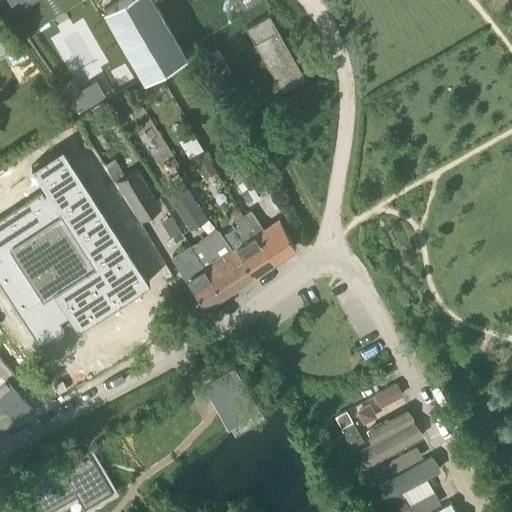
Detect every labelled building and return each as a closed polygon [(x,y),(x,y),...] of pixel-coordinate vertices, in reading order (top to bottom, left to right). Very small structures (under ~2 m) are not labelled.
[(102,0),(91,5),(127,82),(181,56),(154,0),(102,0)] [(269,13),(245,26),(245,27),(281,90),(305,77),(269,13)] [(0,283),(39,345),(59,332),(60,331),(61,330),(61,328),(62,327),(62,326),(61,324),(61,322),(57,317),(67,311),(73,321),(73,322),(74,323),(75,323),(76,324),(77,324),(78,324),(79,324),(80,324),(81,324),(83,324),(83,323),(149,281),(62,146),(31,166),(47,192),(44,194),(41,189),(0,215),(0,283)] [(204,178),(216,170),(202,147),(190,155),(204,178)] [(135,167),(118,178),(142,218),(161,206),(137,166),(135,167)] [(274,189),(263,170),(251,177),(261,196),(274,189)] [(246,179),(237,184),(241,191),(250,186),(246,179)] [(206,217),(185,182),(167,194),(189,228),(206,217)] [(247,189),(240,193),(246,203),(251,199),(253,201),(259,198),(252,186),(247,189)] [(245,212),(274,259),(295,246),(279,218),(264,228),(251,208),(245,212)] [(236,246),(253,273),(274,259),(245,212),(236,218),(239,223),(224,233),(234,248),(236,246)] [(212,282),(226,272),(235,285),(253,273),(236,246),(234,248),(232,249),(219,229),(211,235),(193,246),(206,266),(204,267),(212,282)] [(187,278),(204,306),(235,285),(226,272),(212,282),(204,267),(206,266),(193,246),(191,247),(189,244),(178,251),(193,275),(187,278)] [(0,400),(17,418),(34,407),(33,406),(16,387),(8,378),(13,374),(0,359),(0,400)] [(16,387),(33,406),(46,398),(30,374),(16,387)] [(210,389),(229,424),(257,409),(238,374),(210,389)] [(396,381),(372,394),(380,407),(403,394),(396,381)] [(0,428),(17,418),(0,400),(0,428)] [(354,449),(364,470),(425,439),(414,418),(354,449)] [(352,424),(341,430),(351,448),(362,442),(352,424)] [(88,449),(0,501),(0,511),(49,511),(77,496),(85,508),(113,491),(88,449)] [(383,504),(443,475),(434,456),(374,485),(383,504)] [(385,462),(365,473),(365,474),(370,484),(371,483),(391,473),(385,463),(385,462)] [(433,511),(453,511),(449,503),(433,511)]
